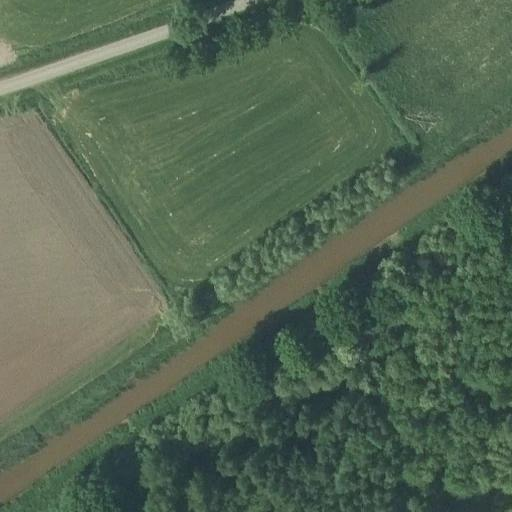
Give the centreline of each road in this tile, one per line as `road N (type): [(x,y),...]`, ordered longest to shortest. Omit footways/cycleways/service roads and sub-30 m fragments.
road 1 (track): [(18,511),(511,164)]
road 2 (unclassified): [(0,90),(246,0)]
